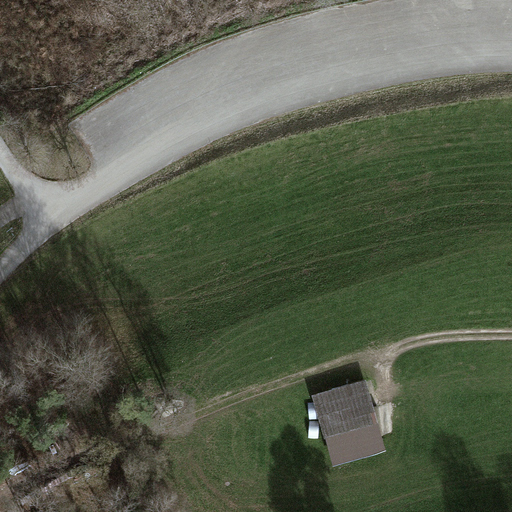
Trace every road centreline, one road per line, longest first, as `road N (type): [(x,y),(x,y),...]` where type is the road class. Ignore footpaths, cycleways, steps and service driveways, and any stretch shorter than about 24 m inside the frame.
road 1 (track): [(0,481),(215,397),(442,341),(511,335)]
road 2 (track): [(511,38),(355,62),(155,146),(48,225)]
